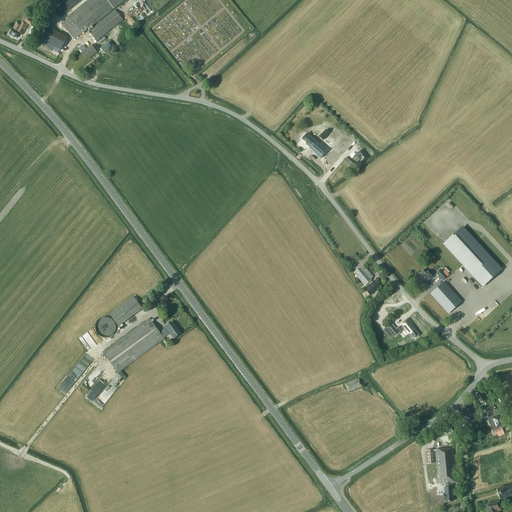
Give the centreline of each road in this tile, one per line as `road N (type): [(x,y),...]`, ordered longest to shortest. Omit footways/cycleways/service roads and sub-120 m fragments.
road 1 (unclassified): [(481,366),(397,286),(320,184),(253,126),(201,101),(88,82),(0,40)]
road 2 (secondary): [(328,486),(69,136),(0,63)]
road 3 (unclassified): [(328,486),(452,407),(481,366)]
